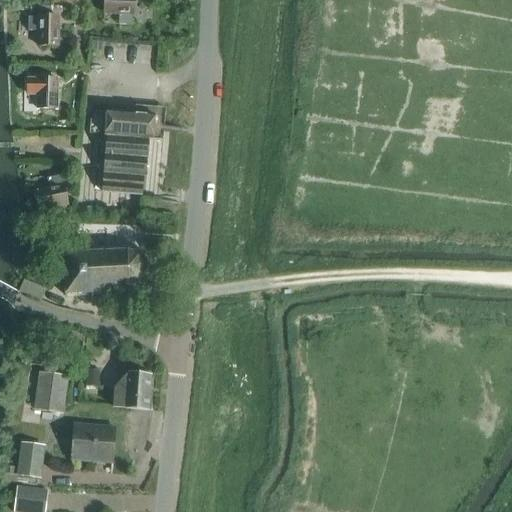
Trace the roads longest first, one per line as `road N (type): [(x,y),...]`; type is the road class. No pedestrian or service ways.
road 1 (tertiary): [(181,342),(211,0)]
road 2 (track): [(264,285),(377,276),(511,280)]
road 3 (unclassified): [(181,342),(67,319),(0,289)]
road 4 (tertiary): [(161,511),(181,342)]
